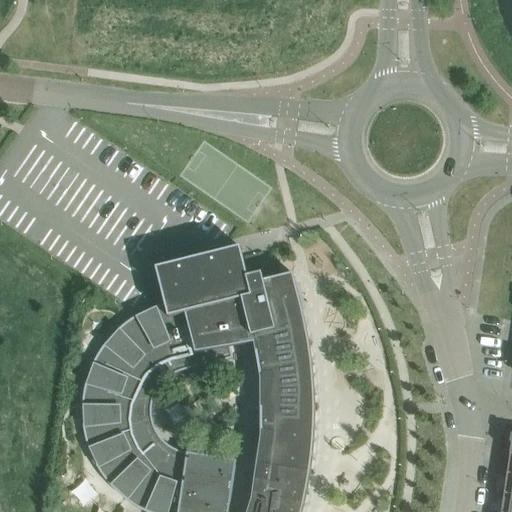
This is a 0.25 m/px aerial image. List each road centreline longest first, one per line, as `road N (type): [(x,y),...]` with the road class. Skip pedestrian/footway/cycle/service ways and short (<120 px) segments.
road 1 (residential): [(188,110),(0,88)]
road 2 (residential): [(352,110),(188,110)]
road 3 (residential): [(188,110),(249,132),(345,145)]
road 4 (residential): [(394,201),(456,349)]
road 5 (residential): [(456,349),(436,194)]
